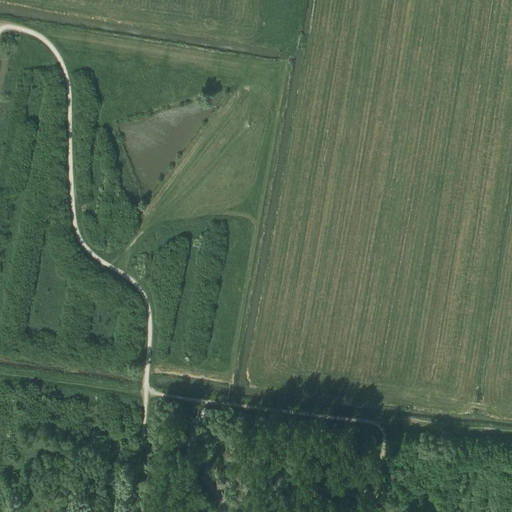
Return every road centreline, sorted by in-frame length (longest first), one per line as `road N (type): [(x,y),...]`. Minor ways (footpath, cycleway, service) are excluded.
road 1 (track): [(110,267),(77,238),(66,78),(52,47),(29,32)]
road 2 (track): [(128,511),(144,433),(149,322),(139,288),(110,267)]
road 3 (track): [(267,67),(29,32)]
road 4 (track): [(145,395),(383,423)]
road 5 (unknown): [(0,373),(145,395)]
road 6 (unknown): [(383,423),(511,435)]
